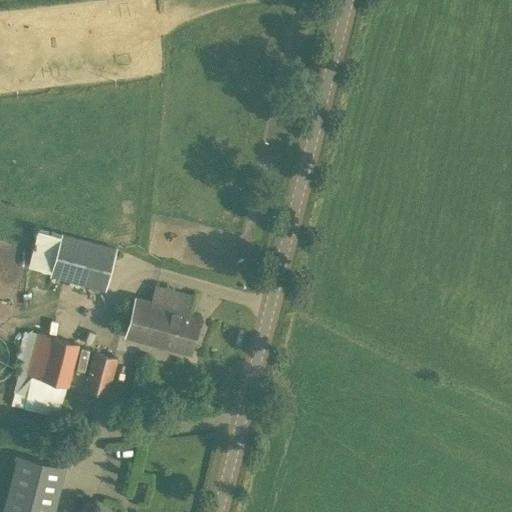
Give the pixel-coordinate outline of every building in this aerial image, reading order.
[(50,276),(104,290),(116,247),(61,233),(50,276)] [(125,334),(190,351),(201,313),(190,310),(194,294),(176,289),(171,305),(135,295),(125,334)] [(35,330),(24,372),(67,384),(79,341),(35,330)] [(107,394),(118,356),(94,349),(83,387),(107,394)] [(52,511),(64,465),(18,453),(2,511),(52,511)]
